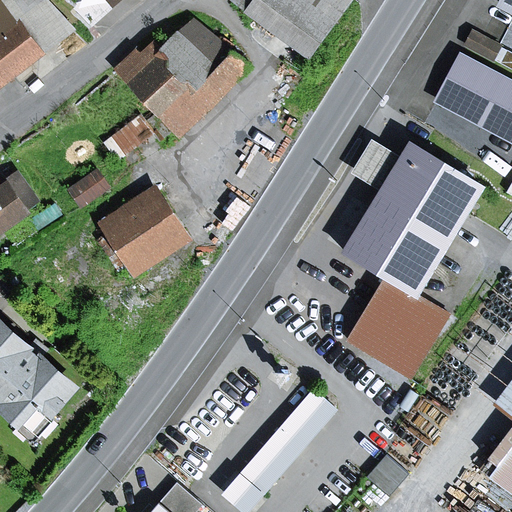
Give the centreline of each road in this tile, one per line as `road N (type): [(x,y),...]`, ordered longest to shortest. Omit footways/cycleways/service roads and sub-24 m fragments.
road 1 (primary): [(61,511),(232,286),(409,0)]
road 2 (unknown): [(232,286),(350,390),(353,403),(324,463),(284,511)]
road 3 (unknown): [(219,511),(224,470),(262,396),(262,376),(241,349),(231,350),(188,392),(155,397)]
road 4 (unclassified): [(168,0),(0,131)]
